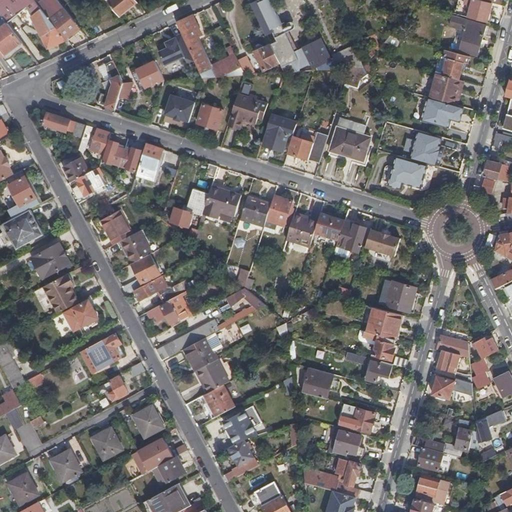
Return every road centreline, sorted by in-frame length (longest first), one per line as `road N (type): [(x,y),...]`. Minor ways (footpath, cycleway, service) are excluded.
road 1 (residential): [(15,87),(235,511)]
road 2 (residential): [(433,223),(15,87)]
road 3 (residential): [(451,254),(380,511)]
road 4 (residential): [(15,87),(209,0)]
road 5 (residential): [(511,28),(465,207)]
